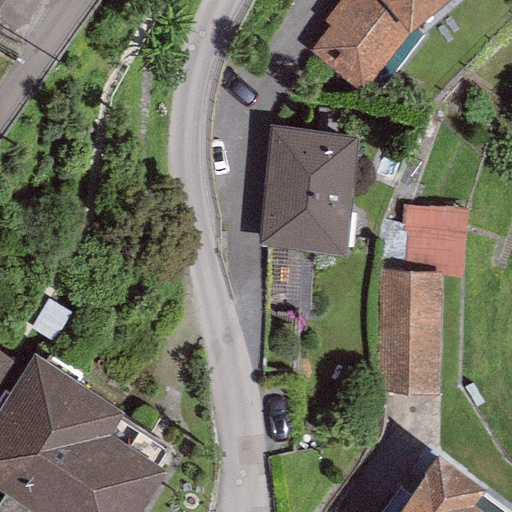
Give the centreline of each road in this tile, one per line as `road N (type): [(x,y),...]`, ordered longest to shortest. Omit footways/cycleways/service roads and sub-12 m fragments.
road 1 (residential): [(221,0),(185,130),(189,210),(220,342),(242,511)]
road 2 (residential): [(0,102),(70,0)]
